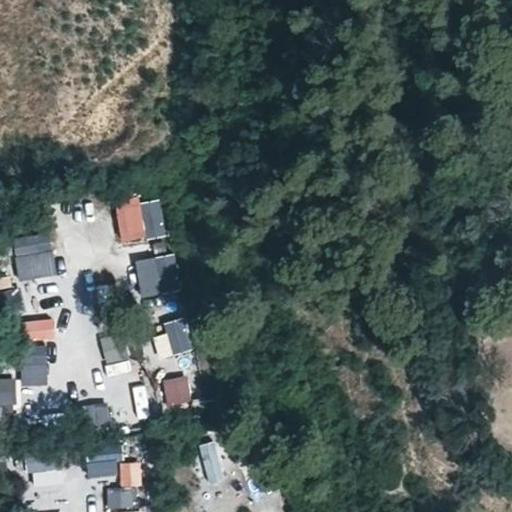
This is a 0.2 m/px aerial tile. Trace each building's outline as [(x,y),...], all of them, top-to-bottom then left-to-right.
[(167,235),(161,194),(114,201),(121,242),(167,235)] [(12,236),(19,279),(57,273),(49,230),(12,236)] [(135,258),(139,296),(181,290),(176,253),(135,258)] [(57,293),(56,281),(25,283),(26,295),(57,293)] [(22,287),(0,288),(0,295),(1,312),(23,311),(22,287)] [(23,340),(56,338),(54,317),(22,318),(23,340)] [(185,321),(152,330),(159,358),(193,349),(185,321)] [(123,333),(100,339),(108,370),(131,364),(123,333)] [(46,344),(10,346),(11,364),(22,363),(23,384),(48,383),(46,344)] [(106,363),(108,374),(132,371),(130,360),(106,363)] [(168,406),(193,401),(187,373),(162,378),(168,406)] [(0,403),(14,404),(15,377),(0,376),(0,403)] [(144,383),(131,387),(139,419),(152,415),(144,383)] [(106,399),(82,404),(87,430),(111,425),(106,399)] [(200,439),(207,466),(238,458),(231,431),(200,439)] [(118,445),(86,446),(88,475),(119,474),(118,445)] [(119,486),(107,486),(106,507),(132,508),(133,483),(142,483),(142,461),(120,461),(119,486)]
